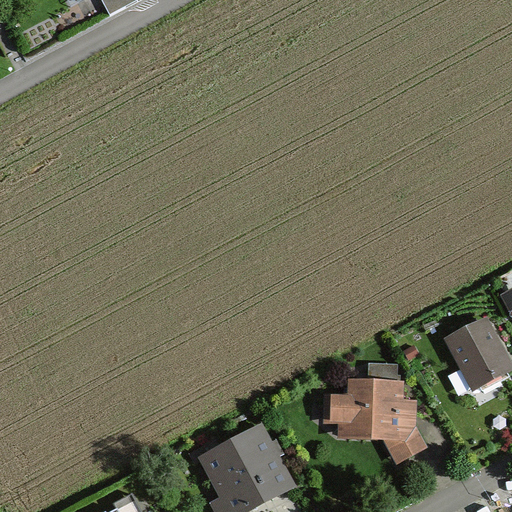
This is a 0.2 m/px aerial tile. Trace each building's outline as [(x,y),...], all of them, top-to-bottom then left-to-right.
[(511,289),(500,296),(511,317),(511,289)] [(511,372),(488,325),(450,344),(475,394),(511,375),(511,372)] [(404,392),(350,389),(350,404),(328,403),(327,427),(342,428),(341,443),(388,446),(400,471),(429,457),(416,431),(417,410),(403,409),(404,392)] [(261,431),(197,464),(221,511),(253,511),(293,491),(261,431)] [(137,511),(131,500),(107,511),(137,511)]
